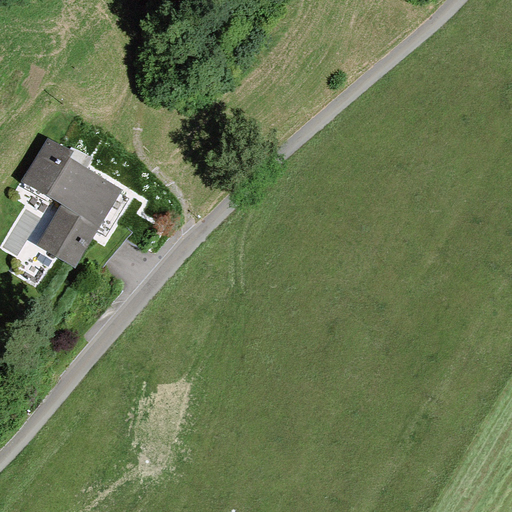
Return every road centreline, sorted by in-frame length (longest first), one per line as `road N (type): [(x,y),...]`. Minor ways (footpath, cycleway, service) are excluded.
road 1 (residential): [(454,0),(195,233),(0,462)]
road 2 (track): [(195,233),(183,189),(142,157),(149,79)]
